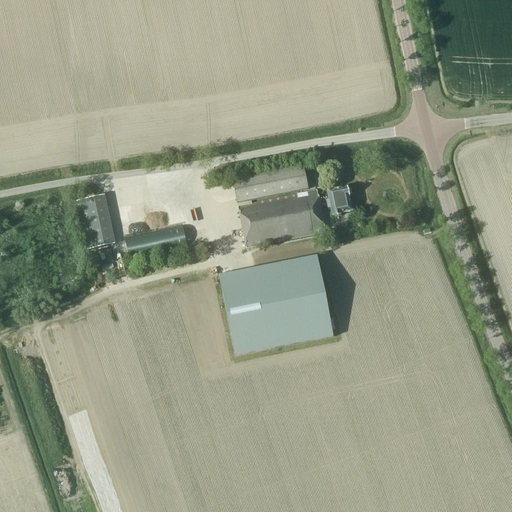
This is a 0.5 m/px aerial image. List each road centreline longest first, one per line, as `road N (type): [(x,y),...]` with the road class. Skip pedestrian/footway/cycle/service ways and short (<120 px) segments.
road 1 (tertiary): [(0,194),(425,128)]
road 2 (tertiary): [(511,380),(425,128)]
road 3 (tertiary): [(425,128),(398,0)]
